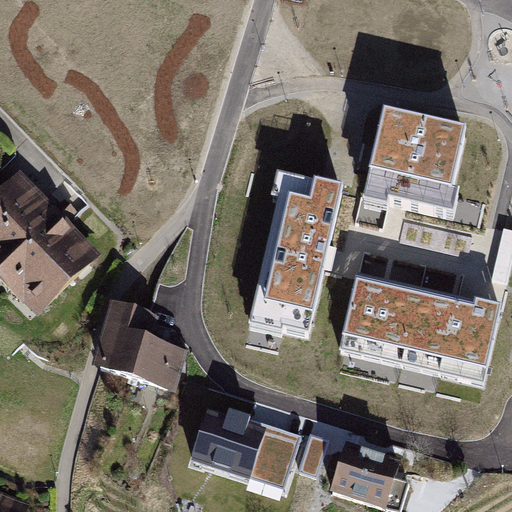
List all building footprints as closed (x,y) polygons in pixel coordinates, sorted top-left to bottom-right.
[(381,119),(362,198),(386,203),(393,205),(402,207),(444,217),(463,137),(381,119)] [(323,249),(336,191),(277,177),(242,330),(301,343),(317,270),(320,258),(323,249)] [(107,260),(19,179),(0,199),(0,285),(43,326),(107,260)] [(336,357),(479,389),(492,330),(462,323),(449,320),(454,302),(353,279),(336,357)] [(159,318),(116,305),(95,372),(177,398),(191,355),(152,342),(159,318)] [(275,430),(220,412),(207,455),(261,472),(263,469),(275,474),(284,449),(270,446),(275,430)] [(401,463),(345,445),(329,495),(385,511),(401,511),(409,488),(395,482),(401,463)] [(0,511),(30,511),(31,510),(0,498),(0,511)]
